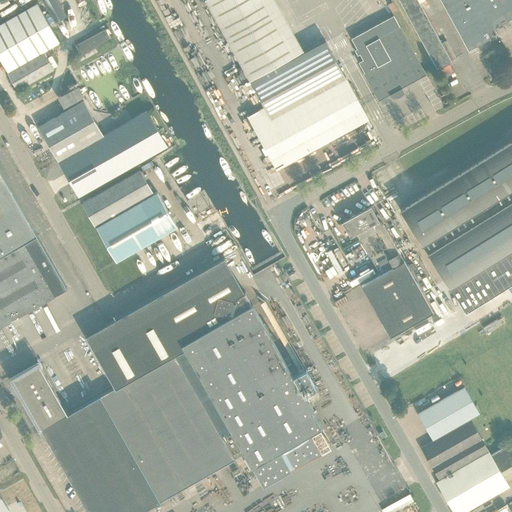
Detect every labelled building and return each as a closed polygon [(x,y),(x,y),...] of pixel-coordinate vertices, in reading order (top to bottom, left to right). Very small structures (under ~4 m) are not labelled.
[(42,0),(55,21),(66,15),(57,0),(42,0)] [(296,55),(265,0),(206,0),(264,105),(247,115),(276,169),(368,118),(344,75),(343,75),(324,39),(296,55)] [(399,0),(436,67),(450,59),(417,0),(399,0)] [(511,0),(439,0),(467,50),(489,38),(486,32),(511,17),(511,0)] [(50,47),(60,42),(37,2),(0,23),(0,58),(17,89),(53,69),(46,57),(54,53),(50,47)] [(387,5),(392,12),(396,10),(391,2),(387,5)] [(401,88),(401,87),(425,74),(392,15),(350,38),(362,60),(358,62),(363,72),(362,73),(377,100),(388,94),(392,97),(401,88)] [(83,54),(110,39),(104,30),(77,45),(83,54)] [(450,71),(457,67),(453,59),(446,62),(450,71)] [(26,93),(29,98),(40,92),(37,88),(26,93)] [(103,135),(83,101),(39,126),(79,195),(166,145),(146,110),(103,135)] [(511,138),(400,209),(435,264),(466,313),(511,283),(511,138)] [(0,170),(0,325),(29,309),(30,311),(39,306),(38,304),(67,287),(0,170)] [(140,170),(91,198),(83,202),(95,224),(152,192),(140,170)] [(157,191),(96,226),(116,261),(177,226),(157,191)] [(381,274),(404,261),(383,223),(377,219),(370,206),(343,222),(350,235),(357,232),(381,274)] [(342,266),(347,264),(335,244),(331,247),(342,266)] [(9,377),(38,430),(41,428),(88,511),(140,511),(199,478),(235,457),(236,457),(244,452),(263,485),(292,468),(291,467),(319,450),(309,432),(322,425),(304,394),(316,387),(305,368),(293,375),(225,257),(86,335),(114,387),(67,413),(37,361),(9,377)] [(404,261),(381,274),(361,285),(390,336),(433,312),(404,261)] [(344,299),(353,295),(350,290),(342,294),(344,299)] [(433,437),(478,411),(464,387),(419,413),(433,437)] [(421,447),(438,476),(439,479),(487,450),(469,419),(421,447)] [(331,427),(327,428),(330,439),(335,437),(331,427)] [(511,442),(490,455),(488,452),(437,482),(454,511),(464,511),(508,487),(500,472),(511,464),(511,442)] [(203,489),(208,499),(218,494),(213,484),(203,489)] [(0,493),(0,511),(4,511),(9,510),(0,493)] [(392,511),(413,500),(410,493),(382,509),(384,511),(392,511)]
